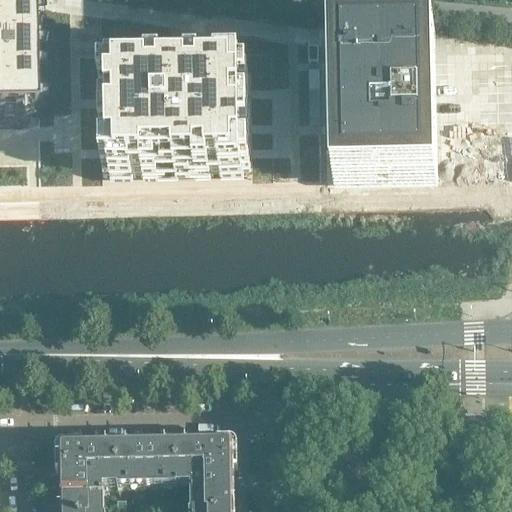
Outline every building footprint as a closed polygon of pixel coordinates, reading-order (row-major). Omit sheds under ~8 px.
[(24,0),(0,0),(0,130),(24,130),(27,130),(25,42),(24,0)] [(318,50),(307,51),(308,65),(318,65),(318,50)] [(318,71),(308,71),(309,119),(319,119),(318,71)] [(424,71),(343,73),(345,163),(425,161),(424,71)] [(108,82),(101,83),(101,101),(108,101),(109,113),(101,114),(102,146),(109,146),(109,159),(102,159),(103,177),(110,177),(110,184),(132,184),(132,177),(143,177),(143,184),(158,184),(158,176),(162,176),(162,183),(190,183),(190,176),(195,176),(195,183),(210,183),(210,175),(221,175),(221,182),(243,182),(243,175),(250,174),(250,156),(243,156),(242,143),(250,143),(249,111),(242,111),(242,98),(249,98),(248,80),(241,80),(241,73),(216,73),(216,80),(202,81),(201,73),(148,74),(148,82),(134,82),(134,75),(108,75),(108,82)] [(0,131),(0,145),(25,145),(25,131),(0,131)] [(234,483),(233,449),(233,448),(232,447),(231,446),(230,445),(205,446),(206,483),(234,483)] [(176,486),(176,446),(146,447),(147,487),(176,486)] [(206,483),(205,446),(176,446),(176,486),(194,486),(194,497),(206,497),(206,483)] [(147,487),(146,447),(117,448),(117,487),(147,487)] [(88,485),(87,448),(63,449),(62,449),(61,449),(61,450),(60,450),(60,451),(59,452),(59,453),(60,486),(88,485)] [(117,487),(117,448),(87,448),(88,485),(88,499),(100,499),(100,488),(117,487)] [(234,511),(234,483),(206,483),(206,497),(194,497),(194,511),(234,511)] [(100,511),(100,499),(88,499),(88,485),(60,486),(60,511),(100,511)]
